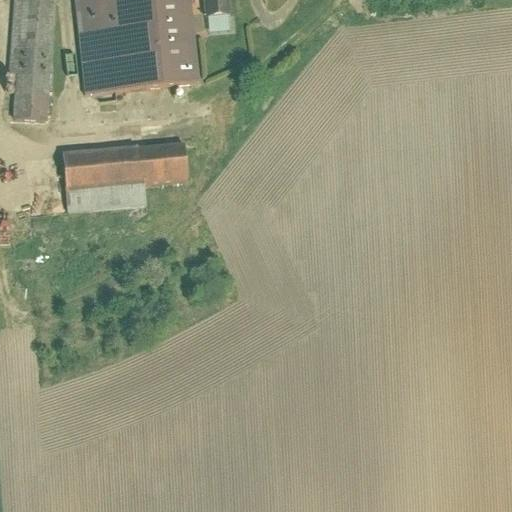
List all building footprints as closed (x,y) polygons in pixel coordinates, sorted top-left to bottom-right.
[(48,130),(56,0),(17,0),(13,78),(17,78),(14,128),(48,130)] [(74,0),(85,99),(200,88),(191,0),(74,0)] [(206,0),(208,21),(232,19),(230,0),(206,0)] [(185,148),(68,161),(72,197),(145,190),(189,185),(185,148)] [(148,211),(145,190),(72,197),(74,219),(148,211)]
